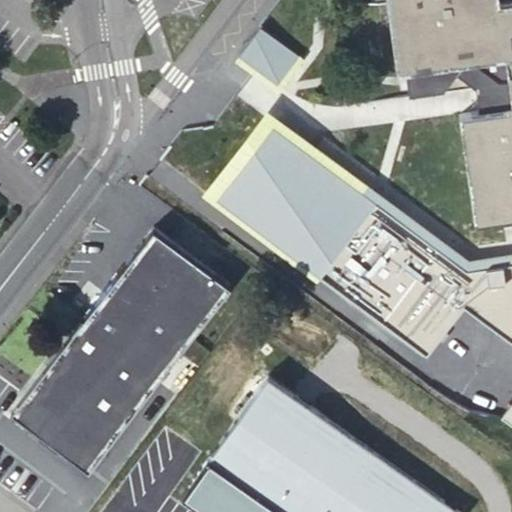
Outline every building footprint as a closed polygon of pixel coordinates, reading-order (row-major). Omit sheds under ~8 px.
[(511,0),(385,0),(395,67),(403,66),(405,82),(406,88),(407,95),(475,86),(476,99),(478,110),(458,113),(474,222),(502,218),(508,218),(511,217),(511,0)] [(244,56),(278,81),(296,58),(262,33),(244,56)] [(511,261),(467,268),(274,123),(218,196),(382,320),(385,317),(414,339),(411,342),(427,354),(464,304),(511,339),(511,261)] [(60,444),(55,449),(87,472),(227,285),(151,229),(10,414),(41,438),(46,432),(60,444)] [(206,457),(284,511),(459,511),(264,374),(206,457)] [(41,438),(55,449),(60,444),(46,432),(41,438)] [(284,511),(206,457),(180,495),(204,511),(284,511)]
